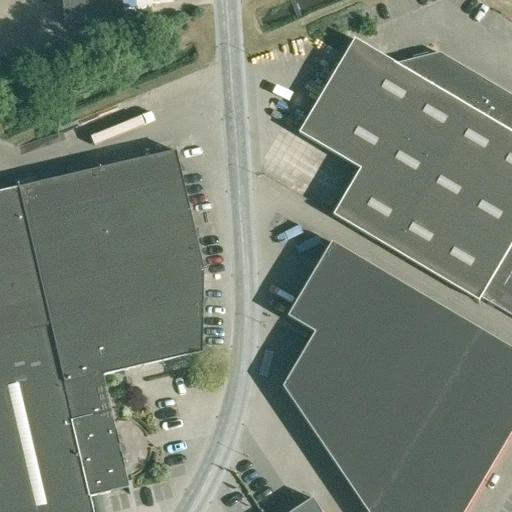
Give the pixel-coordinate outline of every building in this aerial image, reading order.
[(61,0),(64,26),(126,22),(125,10),(124,0),(61,0)] [(124,0),(125,10),(138,9),(151,8),(151,4),(172,2),(172,0),(124,0)] [(354,39),(298,133),(359,170),(332,215),(478,302),(480,298),(511,316),(511,96),(439,53),(396,64),(354,39)] [(119,444),(111,411),(103,376),(202,352),(203,269),(193,223),(176,151),(113,166),(50,181),(0,192),(0,511),(92,511),(90,497),(129,488),(121,455),(123,455),(120,444),(119,444)] [(464,511),(511,431),(511,349),(331,242),(287,317),(314,333),(282,387),(366,511),(464,511)] [(291,511),(320,511),(312,498),(291,511)]
